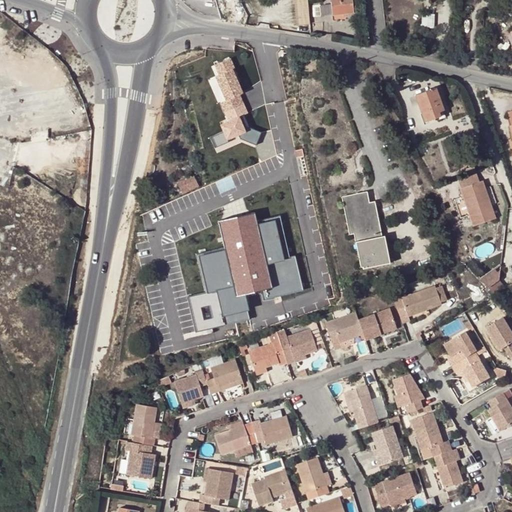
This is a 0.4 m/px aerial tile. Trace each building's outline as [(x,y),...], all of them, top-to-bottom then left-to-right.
[(307,0),(294,0),(296,26),(309,26),(307,0)] [(352,15),(350,0),(329,0),(331,17),(352,15)] [(444,111),(436,88),(414,96),(424,123),(440,117),(439,113),(444,111)] [(225,130),(212,136),(216,145),(229,139),(225,130)] [(326,177),(328,190),(358,184),(353,160),(338,163),(340,175),(326,177)] [(457,179),(474,226),(496,219),(489,199),(487,200),(483,189),(486,189),(483,181),(480,182),(476,173),(457,179)] [(178,184),(182,191),(197,184),(194,177),(178,184)] [(183,195),(199,188),(197,184),(182,191),(183,195)] [(367,192),(342,198),(349,235),(354,234),(362,269),(390,263),(384,237),(382,237),(374,202),(369,203),(367,192)] [(401,201),(379,206),(383,222),(405,217),(401,201)] [(196,324),(252,313),(248,292),(264,288),(266,297),(304,290),(297,254),(291,255),(283,216),(259,221),(257,212),(221,219),(227,248),(201,253),(209,291),(190,295),(196,324)] [(494,268),(479,279),(482,281),(488,288),(499,279),(500,270),(497,272),(494,268)] [(392,301),(399,320),(440,305),(439,303),(445,301),(440,287),(434,289),(433,286),(392,301)] [(360,333),(363,339),(378,333),(377,330),(392,324),(386,308),(355,319),(360,333)] [(339,347),(337,342),(345,338),(349,337),(360,333),(355,319),(352,311),(330,319),(322,322),(322,323),(332,349),(339,347)] [(322,322),(330,319),(328,314),(320,317),(322,322)] [(511,332),(502,316),(485,326),(499,349),(503,347),(511,359),(511,357),(511,344),(511,342),(511,341),(511,332)] [(314,323),(312,317),(305,320),(307,326),(314,323)] [(469,331),(473,329),(468,320),(464,322),(469,331)] [(392,324),(377,330),(378,333),(393,328),(392,324)] [(291,357),(303,353),(315,349),(308,328),(284,335),(282,328),(274,331),(275,333),(285,362),(285,363),(292,361),(291,357)] [(465,330),(443,343),(448,352),(450,355),(448,356),(447,357),(451,365),(475,351),(476,350),(465,330)] [(277,365),(285,362),(275,333),(274,331),(266,334),(268,342),(245,350),(252,370),(263,366),(276,362),(277,365)] [(475,351),(451,365),(456,374),(463,370),(472,387),(490,377),(475,351)] [(208,392),(217,389),(215,385),(239,377),(233,357),(207,365),(211,376),(203,378),(204,381),(208,392)] [(190,364),(192,369),(200,367),(198,363),(198,361),(190,364)] [(203,378),(200,367),(192,369),(193,372),(171,379),(178,401),(200,394),(197,384),(204,381),(203,378)] [(297,376),(305,374),(303,368),(295,370),(297,376)] [(166,373),(154,379),(155,381),(157,385),(169,380),(166,373)] [(397,393),(401,405),(405,404),(407,412),(423,407),(420,399),(425,398),(417,386),(409,373),(392,378),(397,393)] [(239,377),(215,385),(217,389),(240,381),(239,377)] [(343,392),(346,401),(350,399),(353,411),(359,428),(378,421),(368,393),(365,394),(362,385),(343,392)] [(499,430),(511,422),(511,410),(502,392),(487,400),(491,407),(487,409),(499,430)] [(148,434),(154,404),(133,401),(127,431),(131,431),(130,439),(148,442),(150,443),(152,435),(148,434)] [(443,441),(433,411),(412,418),(422,448),(431,445),(434,455),(450,450),(447,440),(443,441)] [(290,435),(284,414),(257,422),(263,443),(290,435)] [(389,418),(388,418),(389,423),(399,420),(398,415),(389,418)] [(239,418),(225,422),(226,427),(241,423),(239,418)] [(248,442),(254,440),(250,424),(242,426),(241,423),(226,427),(211,431),(217,451),(232,447),(248,442)] [(371,432),(376,448),(379,447),(384,463),(403,457),(392,425),(371,432)] [(130,439),(124,438),(122,446),(127,447),(125,457),(123,470),(123,471),(147,475),(151,451),(147,451),(148,442),(130,439)] [(232,447),(234,455),(250,450),(248,442),(232,447)] [(384,463),(379,447),(376,448),(373,449),(379,465),(384,463)] [(463,482),(455,459),(460,458),(457,448),(453,450),(450,450),(434,455),(444,487),(463,482)] [(326,491),(324,484),(320,472),(314,455),(294,462),(306,497),(326,491)] [(119,456),(117,469),(123,470),(125,457),(119,456)] [(225,497),(230,470),(206,466),(202,492),(198,492),(197,500),(202,501),(214,503),(216,495),(225,497)] [(268,494),(282,489),(289,487),(283,468),(262,475),(262,478),(249,482),(256,504),(270,499),(269,497),(268,494)] [(341,477),(339,469),(331,470),(333,478),(341,477)] [(324,470),(320,472),(324,484),(328,482),(324,470)] [(380,504),(389,501),(401,498),(416,493),(409,471),(373,483),(380,504)] [(343,490),(347,496),(355,492),(351,485),(343,490)] [(285,496),(282,489),(268,494),(269,497),(275,495),(277,499),(285,496)] [(342,511),(337,495),(303,506),(304,511),(342,511)] [(185,511),(209,511),(210,509),(201,508),(202,501),(197,500),(184,497),(183,505),(187,505),(185,511)]
